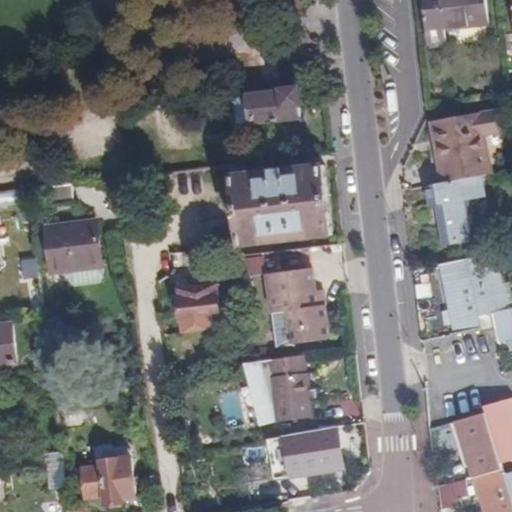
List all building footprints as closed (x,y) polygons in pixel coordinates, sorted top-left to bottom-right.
[(485,0),(423,0),(428,43),(445,42),(444,29),(488,24),(485,0)] [(253,126),(300,121),(296,91),(250,96),(250,99),(235,101),(238,125),(252,122),(253,126)] [(444,183),(481,176),(486,175),(479,135),(496,133),(493,111),(433,122),(444,183)] [(244,249),(333,238),(324,169),(257,178),(256,171),(242,173),(243,179),(235,180),(244,249)] [(444,183),(428,186),(431,206),(438,204),(446,243),(475,238),(469,199),(485,196),(481,176),(444,183)] [(71,205),(70,187),(44,189),(46,207),(71,205)] [(0,208),(31,204),(29,191),(0,194),(0,208)] [(65,286),(101,282),(94,224),(46,230),(50,272),(63,270),(65,286)] [(445,263),(460,335),(488,329),(486,315),(498,313),(503,340),(511,337),(511,302),(507,281),(501,251),(445,263)] [(311,269),(267,274),(276,346),(328,339),(324,306),(316,307),(315,293),(311,269)] [(180,319),(221,315),(217,286),(181,291),(182,302),(179,302),(180,319)] [(322,292),(315,293),(316,307),(324,306),(322,292)] [(29,301),(30,311),(44,309),(43,300),(29,301)] [(0,325),(0,366),(20,364),(14,324),(0,325)] [(305,357),(270,363),(246,367),(255,392),(259,391),(265,407),(260,409),(267,428),(279,423),(315,418),(313,402),(320,401),(319,388),(311,389),(310,376),(308,376),(305,357)] [(39,384),(53,382),(52,380),(51,368),(37,370),(39,384)] [(70,390),(69,378),(52,380),(53,382),(54,392),(70,390)] [(220,394),(225,423),(241,421),(235,391),(220,394)] [(353,400),(318,402),(318,416),(353,414),(353,400)] [(511,511),(511,473),(505,475),(502,463),(511,460),(511,400),(486,407),(488,414),(461,422),(486,511),(511,511)] [(340,445),(337,427),(314,431),(315,444),(288,449),(292,478),(338,472),(335,445),(340,445)] [(434,434),(437,444),(449,442),(448,432),(434,434)] [(267,438),(268,442),(268,447),(279,446),(278,436),(267,438)] [(124,500),(137,498),(131,451),(124,447),(115,449),(109,445),(99,447),(95,452),(95,457),(101,461),(102,468),(83,471),(87,499),(106,497),(107,505),(125,503),(124,500)] [(48,490),(65,487),(61,452),(38,456),(39,464),(44,463),(48,490)] [(204,485),(201,470),(188,471),(189,487),(204,485)] [(458,500),(469,497),(466,481),(455,484),(458,500)] [(459,508),(458,500),(455,484),(441,486),(445,511),(459,508)]
